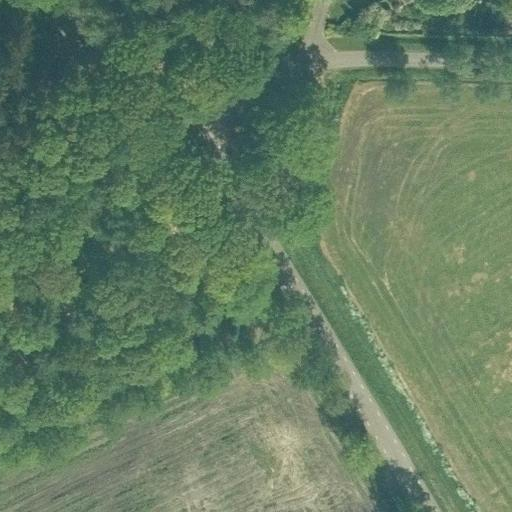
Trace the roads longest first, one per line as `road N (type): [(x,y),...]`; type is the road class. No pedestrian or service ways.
road 1 (tertiary): [(425,511),(196,136)]
road 2 (unclassified): [(511,59),(309,60),(257,85),(196,136)]
road 3 (tertiary): [(196,136),(57,0)]
